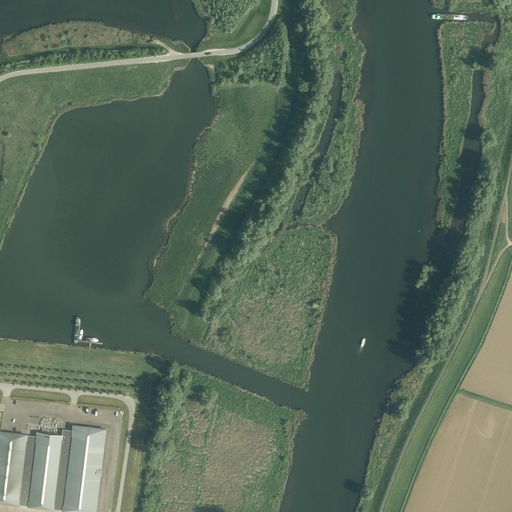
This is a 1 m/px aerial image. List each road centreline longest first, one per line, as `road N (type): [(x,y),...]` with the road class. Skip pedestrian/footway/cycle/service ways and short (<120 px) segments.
road 1 (unclassified): [(0,79),(236,50),(267,27),(274,0)]
road 2 (unclassified): [(116,511),(128,400),(0,385)]
